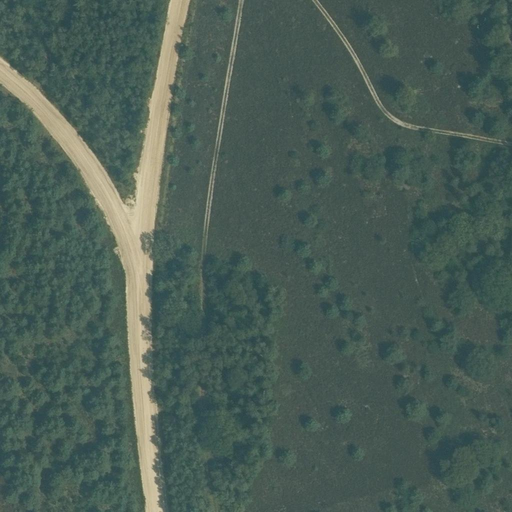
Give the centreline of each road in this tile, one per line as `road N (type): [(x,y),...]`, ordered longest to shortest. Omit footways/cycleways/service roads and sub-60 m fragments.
road 1 (track): [(178,0),(139,247),(161,511)]
road 2 (unknown): [(0,74),(58,131),(113,203),(140,260)]
